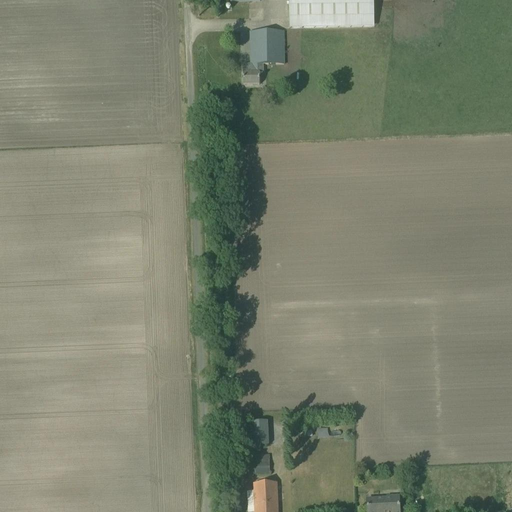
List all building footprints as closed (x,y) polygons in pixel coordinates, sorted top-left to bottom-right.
[(288,0),(289,29),(374,28),(373,0),(288,0)] [(243,73),(243,86),(259,85),(259,73),(263,73),(263,65),(284,65),(284,32),(250,32),(250,65),(243,65),(243,73)] [(251,423),(252,446),(268,445),(267,422),(251,423)] [(254,456),(254,474),(269,474),(269,456),(254,456)] [(253,485),(254,511),(277,511),(276,484),(253,485)] [(386,499),(367,499),(367,507),(367,511),(399,511),(399,495),(386,496),(386,499)]
